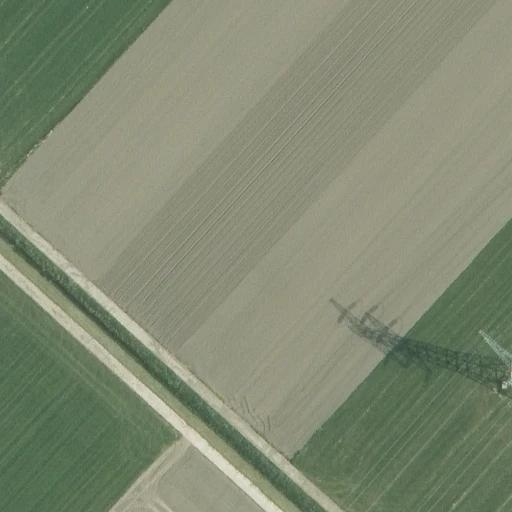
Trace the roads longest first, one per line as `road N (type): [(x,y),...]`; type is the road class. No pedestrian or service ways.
road 1 (track): [(0,207),(334,511)]
road 2 (track): [(0,262),(274,511)]
